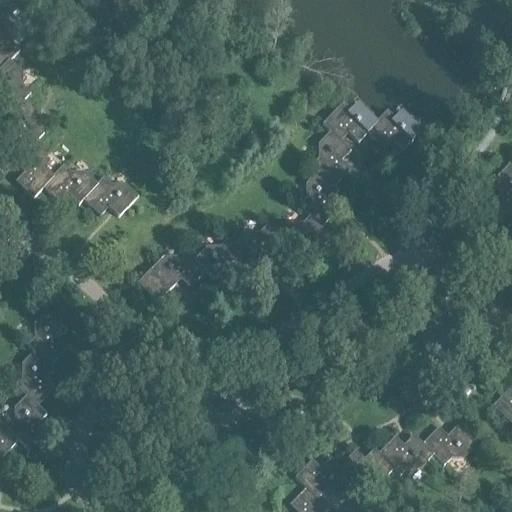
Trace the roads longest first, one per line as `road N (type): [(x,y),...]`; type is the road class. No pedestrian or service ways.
road 1 (residential): [(131,340),(169,358),(219,364),(269,344),(383,266),(420,258),(452,271),(463,289)]
road 2 (residential): [(131,340),(93,402),(79,451),(82,481),(104,511)]
road 3 (residential): [(463,289),(495,329),(489,351),(473,368),(450,370),(436,353),(448,312)]
road 4 (residential): [(0,217),(131,340)]
